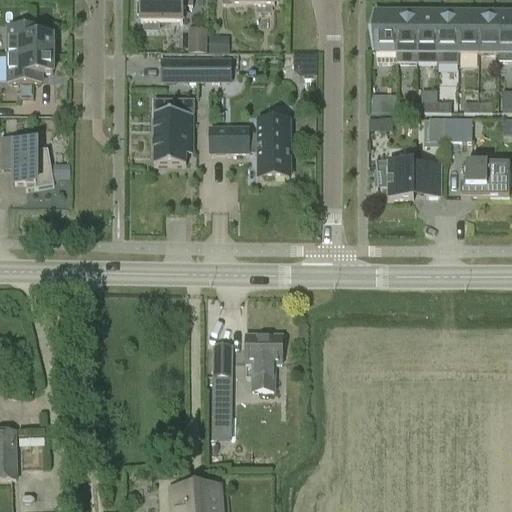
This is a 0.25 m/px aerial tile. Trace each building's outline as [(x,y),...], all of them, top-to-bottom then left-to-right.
[(137,6),(137,20),(141,20),(141,26),(144,26),(144,33),(158,33),(158,26),(182,27),(182,10),(192,10),(192,0),(164,0),(165,1),(141,0),(141,6),(137,6)] [(222,0),(222,9),(257,9),(257,16),(270,16),(270,9),(274,9),(274,3),(278,3),(278,0),(222,0)] [(376,18),(375,57),(377,57),(377,67),(397,67),(397,57),(398,57),(398,18),(399,18),(399,14),(385,14),(385,18),(376,18)] [(397,57),(397,67),(418,67),(418,18),(419,18),(419,14),(405,14),(405,18),(399,18),(398,18),(398,57),(397,57)] [(418,18),(418,67),(438,67),(439,18),(439,14),(426,14),(426,18),(419,18),(418,18)] [(439,18),(438,67),(458,67),(458,57),(458,14),(446,14),(446,18),(439,18)] [(458,14),(458,57),(478,57),(478,19),(477,19),(470,19),(470,15),(458,14)] [(477,15),(477,19),(478,19),(478,57),(497,57),(498,57),(498,19),(491,19),(491,15),(477,15)] [(497,57),(497,65),(511,65),(511,18),(511,19),(511,15),(498,15),(498,19),(498,57),(497,57)] [(188,30),(188,56),(206,57),(207,30),(188,30)] [(41,32),(9,32),(9,57),(53,57),(53,51),(53,41),(41,41),(41,32)] [(209,40),(209,56),(224,57),(225,41),(209,40)] [(53,57),(9,57),(9,87),(42,87),(41,78),(53,78),(53,63),(53,57)] [(315,58),(305,58),(305,65),(309,69),(315,69),(315,58)] [(162,64),(162,84),(198,84),(198,64),(162,64)] [(210,64),(210,84),(230,84),(230,64),(210,64)] [(153,152),(153,153),(154,153),(154,170),(186,170),(186,158),(186,154),(193,154),(193,104),(174,104),(174,118),(154,118),(154,146),(153,146),(153,148),(154,148),(154,152),(153,152)] [(382,106),(382,116),(396,117),(397,106),(382,106)] [(397,106),(396,117),(411,117),(411,107),(397,106)] [(423,107),(423,117),(437,117),(437,107),(423,107)] [(437,107),(437,117),(451,117),(451,107),(437,107)] [(464,107),(464,117),(478,117),(478,107),(464,107)] [(478,107),(478,117),(492,117),(492,107),(478,107)] [(511,107),(502,107),(502,117),(511,117),(511,107)] [(430,123),(429,146),(445,146),(445,139),(446,123),(437,123),(430,123)] [(445,139),(445,146),(473,147),(473,123),(457,123),(446,123),(445,139)] [(210,133),(210,157),(249,157),(259,157),(259,164),(259,181),(289,181),(289,125),(259,125),(259,138),(249,138),(249,133),(210,133)] [(1,142),(1,175),(14,175),(14,189),(34,189),(34,194),(54,190),(48,154),(36,154),(36,149),(15,149),(16,142),(1,142)] [(388,165),(375,166),(376,175),(375,175),(375,191),(388,191),(388,203),(414,203),(414,201),(440,201),(440,169),(414,169),(414,167),(388,167),(388,165)] [(70,168),(53,169),(53,185),(70,184),(70,168)] [(460,189),(460,201),(509,202),(509,168),(466,168),(465,189),(460,189)] [(275,395),(275,368),(282,368),(282,339),(246,338),(245,367),(252,368),(252,394),(275,395)] [(232,351),(214,351),(213,382),(231,382),(232,351)] [(14,437),(0,437),(0,486),(15,486),(14,437)] [(170,492),(171,511),(222,511),(221,489),(170,492)]
